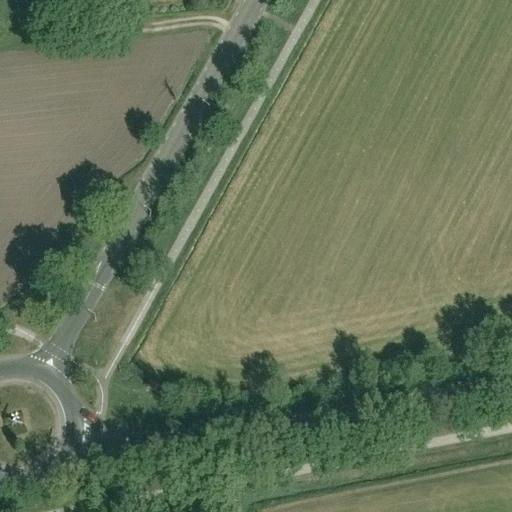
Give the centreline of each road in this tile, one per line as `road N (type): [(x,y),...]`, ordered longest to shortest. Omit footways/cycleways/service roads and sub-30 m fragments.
road 1 (secondary): [(79,436),(196,448),(511,388)]
road 2 (tertiary): [(45,373),(252,0)]
